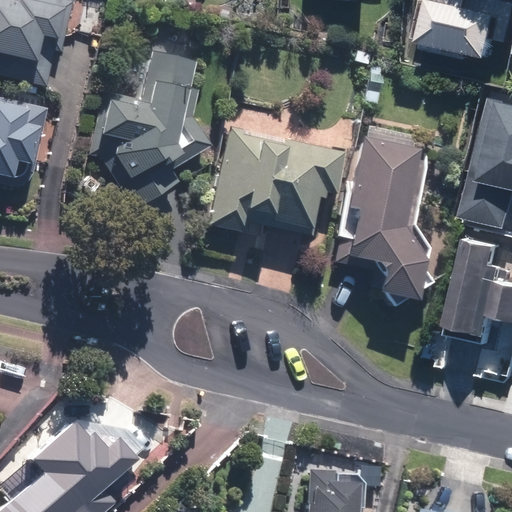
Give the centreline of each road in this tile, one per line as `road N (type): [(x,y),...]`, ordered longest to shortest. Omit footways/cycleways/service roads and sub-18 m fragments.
road 1 (residential): [(157,285),(296,324),(392,407)]
road 2 (residential): [(392,407),(343,406),(178,365),(138,335)]
road 3 (residential): [(0,262),(157,285)]
road 4 (residential): [(138,335),(0,300)]
road 5 (residential): [(511,436),(392,407)]
